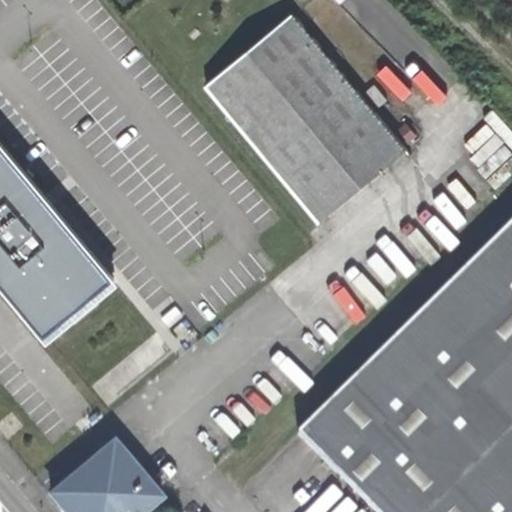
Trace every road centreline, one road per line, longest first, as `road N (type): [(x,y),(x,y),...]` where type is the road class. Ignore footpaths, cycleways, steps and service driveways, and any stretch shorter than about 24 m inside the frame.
road 1 (unknown): [(233,511),(209,457),(209,407),(232,364),(466,152),(467,115),(367,0)]
road 2 (unknown): [(65,0),(245,216),(250,236),(210,279),(185,279),(35,94)]
road 3 (unknown): [(0,310),(90,419)]
